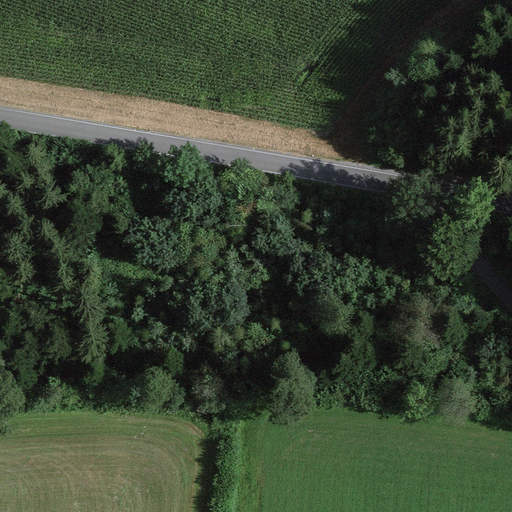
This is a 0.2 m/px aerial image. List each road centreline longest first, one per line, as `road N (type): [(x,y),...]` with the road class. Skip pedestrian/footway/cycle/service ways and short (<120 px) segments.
road 1 (unclassified): [(447,192),(0,117)]
road 2 (unclassified): [(447,192),(450,229),(511,297)]
